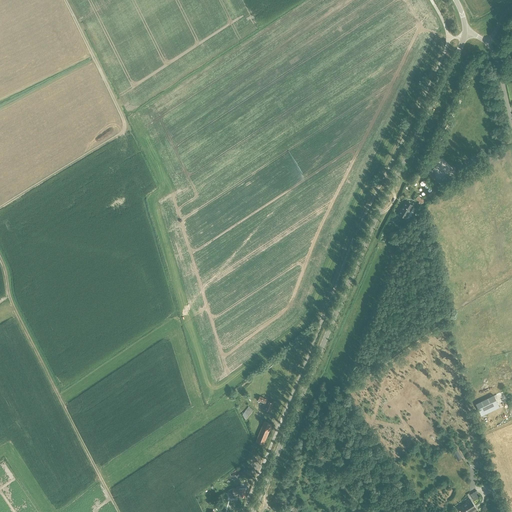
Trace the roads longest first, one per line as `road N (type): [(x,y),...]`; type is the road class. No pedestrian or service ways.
road 1 (tertiary): [(252,511),(369,231),(464,36)]
road 2 (residential): [(447,37),(360,221),(243,511)]
road 3 (track): [(0,206),(125,130),(66,0)]
